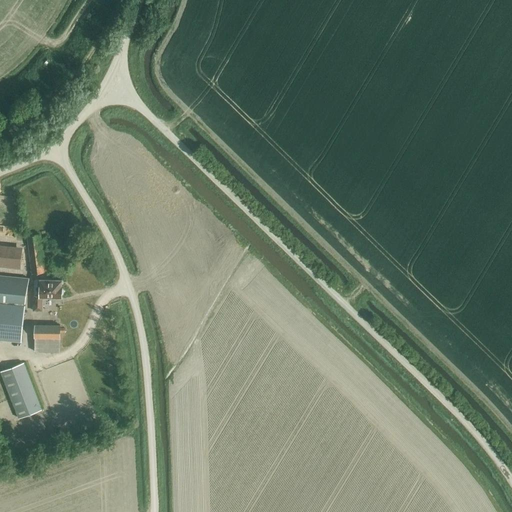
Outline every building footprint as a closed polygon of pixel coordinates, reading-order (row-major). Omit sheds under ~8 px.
[(0,202),(16,204),(18,190),(0,188),(0,202)] [(26,236),(31,273),(44,271),(40,234),(26,236)] [(0,262),(21,265),(22,252),(0,249),(0,262)] [(0,338),(21,341),(28,279),(0,276),(0,338)] [(34,302),(34,310),(42,310),(42,303),(43,297),(61,297),(61,294),(63,293),(63,290),(62,288),(62,280),(40,279),(35,279),(34,295),(34,302)] [(61,333),(65,333),(65,327),(61,327),(61,325),(35,324),(34,350),(60,351),(61,333)] [(2,371),(19,417),(42,408),(25,363),(2,371)]
